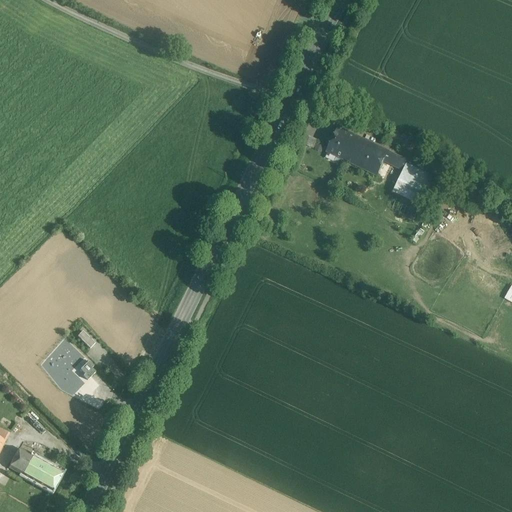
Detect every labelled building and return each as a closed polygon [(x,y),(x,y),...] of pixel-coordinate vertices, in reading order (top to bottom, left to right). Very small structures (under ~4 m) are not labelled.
[(388,152),(338,128),(327,152),(328,153),(340,159),(377,176),(384,162),(388,152)] [(427,145),(393,129),(388,140),(422,156),(427,145)] [(317,141),(308,136),(303,145),(313,150),(317,141)] [(391,165),(395,156),(396,155),(388,152),(384,162),(391,165)] [(340,159),(328,153),(325,159),(337,165),(340,159)] [(391,165),(404,171),(407,165),(408,162),(395,156),(391,165)] [(435,178),(407,165),(404,171),(432,184),(435,178)] [(432,184),(404,171),(394,192),(422,206),(432,184)] [(83,332),(78,337),(90,349),(95,344),(83,332)] [(89,362),(81,370),(85,375),(84,376),(88,381),(96,373),(92,369),(94,367),(89,362)] [(0,428),(0,438),(6,442),(10,433),(0,428)] [(63,473),(20,449),(9,468),(52,492),(63,473)]
